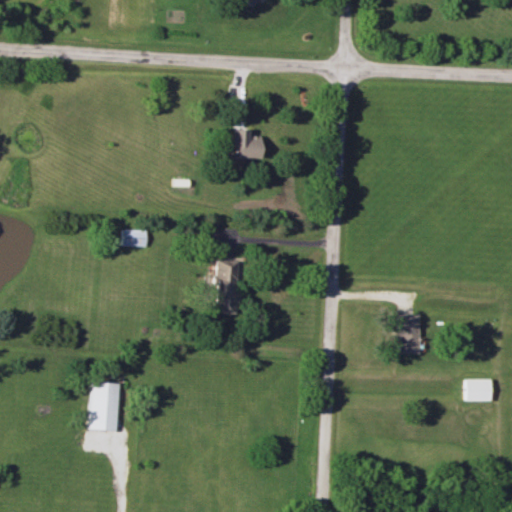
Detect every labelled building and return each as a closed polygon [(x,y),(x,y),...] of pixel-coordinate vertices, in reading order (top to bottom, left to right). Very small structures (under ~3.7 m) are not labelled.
[(244,128),(229,128),(228,156),(256,157),(257,135),(244,134),(244,128)] [(141,246),(142,229),(118,228),(117,245),(141,246)] [(234,260),(211,259),(209,312),(232,313),(234,260)] [(414,314),(394,313),(393,352),(414,353),(414,314)] [(486,399),(486,378),(462,378),(462,399),(486,399)] [(113,382),(86,381),(85,428),(112,429),(113,382)]
